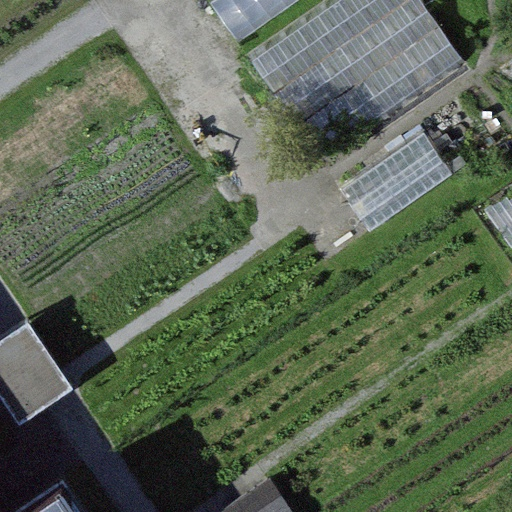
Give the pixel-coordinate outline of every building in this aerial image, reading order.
[(228,0),(236,13),(257,0),(228,0)] [(439,0),(331,0),(260,51),(336,158),(479,57),(439,0)] [(36,314),(0,338),(0,378),(27,419),(82,382),(36,314)] [(0,511),(121,511),(77,446),(2,497),(0,498),(0,511)] [(306,511),(283,476),(236,506),(239,511),(306,511)]
